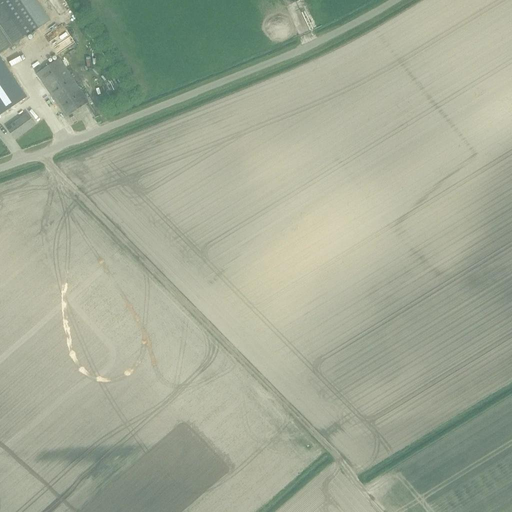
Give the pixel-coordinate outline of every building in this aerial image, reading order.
[(36,0),(0,0),(0,54),(51,21),(36,0)] [(61,42),(50,49),(53,54),(64,47),(61,42)] [(0,114),(26,97),(0,57),(0,114)] [(59,59),(37,74),(66,117),(89,102),(59,59)] [(28,113),(7,129),(15,140),(36,125),(28,113)]
